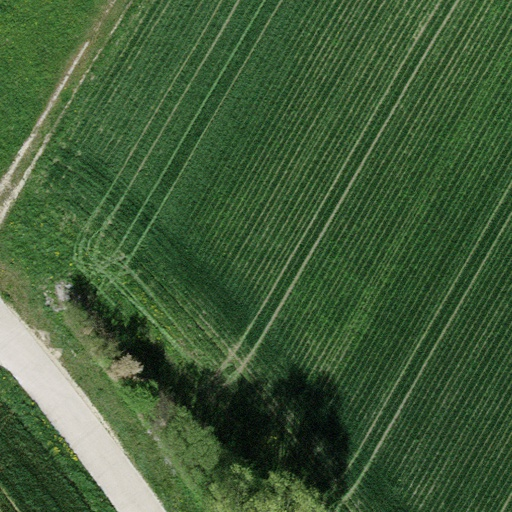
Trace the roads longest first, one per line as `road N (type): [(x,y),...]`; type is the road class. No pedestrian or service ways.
road 1 (track): [(0,216),(112,0)]
road 2 (unclassified): [(0,336),(136,511)]
